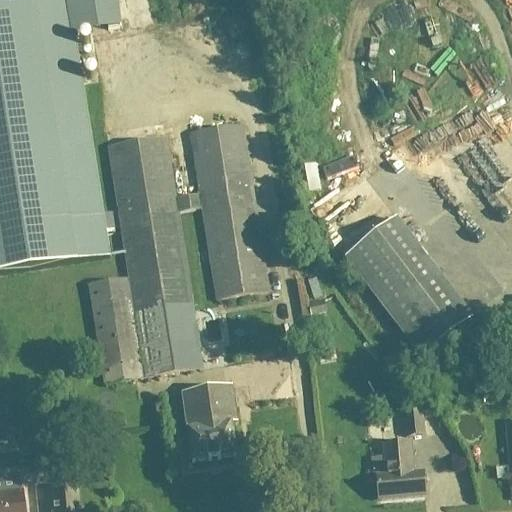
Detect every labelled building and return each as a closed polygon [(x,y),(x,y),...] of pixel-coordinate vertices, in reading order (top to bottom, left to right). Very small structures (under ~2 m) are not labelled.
[(101,218),(66,0),(0,0),(0,280),(108,263),(104,238),(103,235),(101,218)] [(112,0),(68,0),(75,42),(118,35),(112,0)] [(469,102),(456,108),(474,145),(487,138),(469,102)] [(454,116),(443,122),(459,152),(470,147),(454,116)] [(242,130),(188,138),(198,200),(176,204),(166,142),(107,151),(119,226),(127,284),(87,289),(103,389),(202,373),(177,217),(201,213),(216,305),(268,297),(242,130)] [(345,262),(420,362),(471,323),(396,224),(345,262)] [(310,319),(325,316),(323,306),(308,309),(310,319)] [(225,412),(233,411),(231,391),(181,398),(191,466),(235,460),(230,425),(227,426),(225,412)] [(421,412),(403,413),(406,441),(424,439),(421,412)] [(378,504),(424,500),(422,477),(412,478),(410,448),(382,450),(384,480),(376,481),(378,504)] [(62,490),(60,469),(34,472),(35,493),(62,490)] [(0,511),(23,511),(20,482),(8,484),(0,484),(0,511)] [(78,511),(77,493),(51,495),(52,511),(78,511)]
